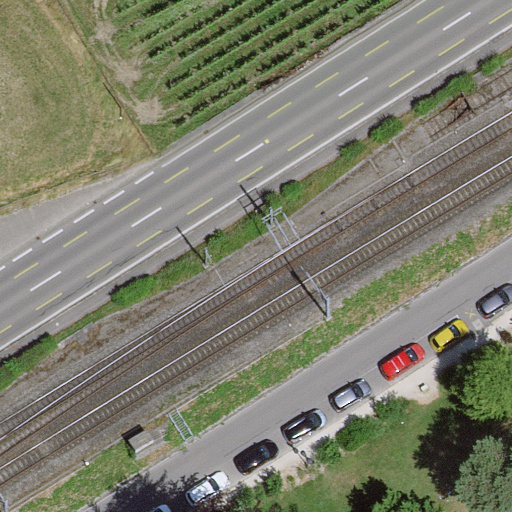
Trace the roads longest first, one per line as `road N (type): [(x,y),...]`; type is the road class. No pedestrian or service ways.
road 1 (primary): [(492,0),(0,310)]
road 2 (residential): [(118,511),(511,259)]
